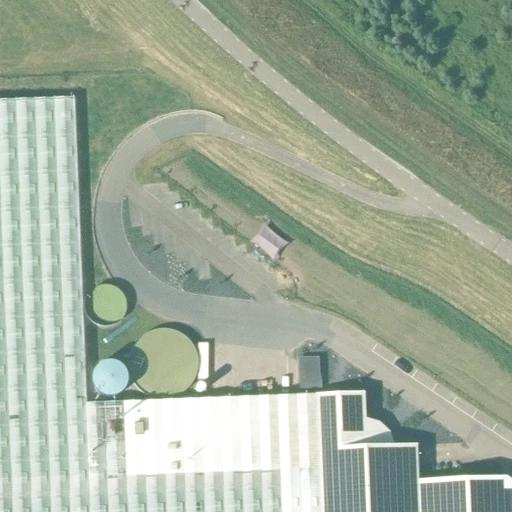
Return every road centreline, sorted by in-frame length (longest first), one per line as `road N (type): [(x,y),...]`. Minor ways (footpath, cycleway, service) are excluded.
road 1 (unknown): [(422,194),(229,127),(172,122),(139,136),(111,167),(103,218),(110,250),(127,275),(164,299),(344,350),(511,458)]
road 2 (tertiary): [(511,254),(292,96),(183,0)]
